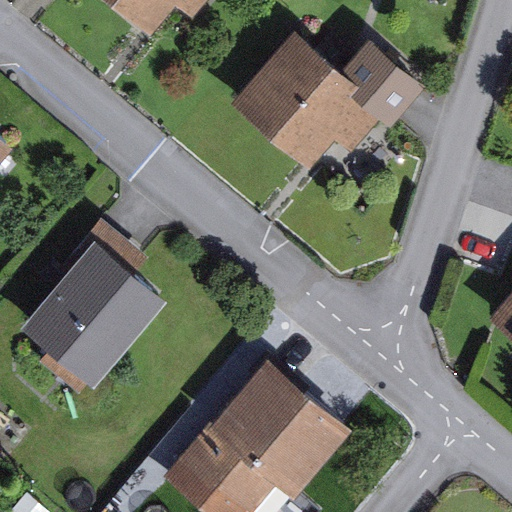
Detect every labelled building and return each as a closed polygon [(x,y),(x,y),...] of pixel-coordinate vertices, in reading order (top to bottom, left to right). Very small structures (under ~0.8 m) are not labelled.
[(213,0),(117,0),(154,31),(179,1),(199,18),(213,0)] [(339,64),(298,28),(238,96),(333,178),(420,77),(367,32),(339,64)] [(0,157),(19,135),(0,119),(0,157)] [(170,286),(97,226),(24,314),(96,375),(170,286)] [(511,271),(483,304),(511,329),(511,271)] [(274,344),(169,470),(219,511),(252,511),(283,476),(295,487),(357,413),(274,344)]
